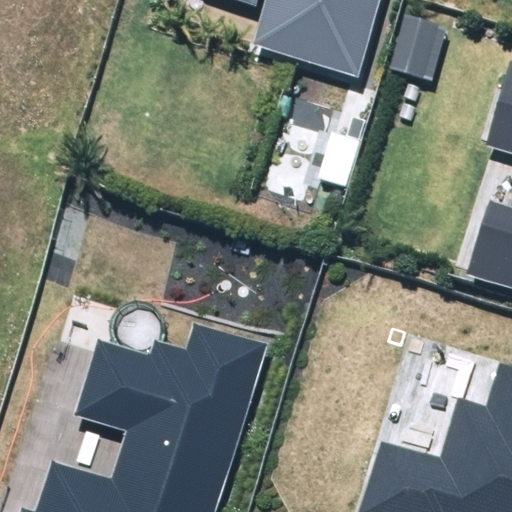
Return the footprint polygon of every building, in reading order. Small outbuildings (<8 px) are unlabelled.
[(265,0),(253,44),(360,76),(383,0),(246,0),(257,3),(257,0),(265,0)] [(391,69),(431,80),(446,27),(406,16),(391,69)] [(511,208),(489,202),(467,275),(511,288),(511,69),(489,146),(511,152),(511,208)] [(213,511),(265,342),(193,321),(185,348),(155,339),(150,354),(100,339),(76,418),(127,433),(113,478),(53,460),(37,511),(21,507),(19,511),(213,511)] [(511,511),(511,368),(501,365),(488,408),(458,399),(440,458),(380,440),(357,511),(511,511)]
